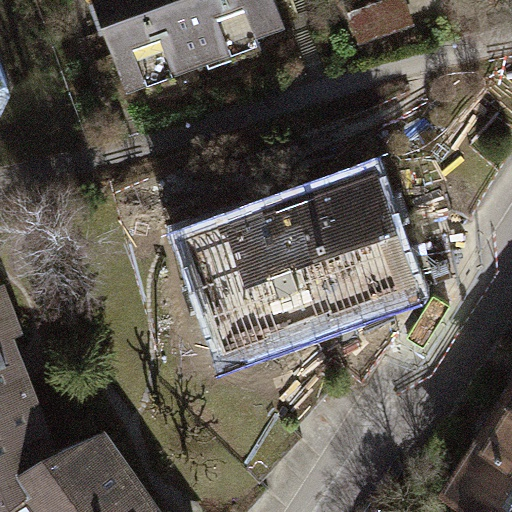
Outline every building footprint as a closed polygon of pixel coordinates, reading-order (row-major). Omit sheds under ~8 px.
[(94,0),(124,82),(286,23),(277,0),(94,0)] [(0,117),(14,92),(0,55),(0,8),(1,8),(0,6),(0,117)] [(225,216),(183,230),(223,344),(410,278),(373,173),(228,224),(225,216)] [(0,501),(6,499),(52,462),(48,448),(4,332),(11,329),(0,299),(0,501)] [(511,511),(511,401),(510,401),(450,493),(480,511),(487,511),(489,510),(491,511),(511,511)] [(6,499),(14,511),(152,511),(96,432),(48,448),(52,462),(6,499)]
